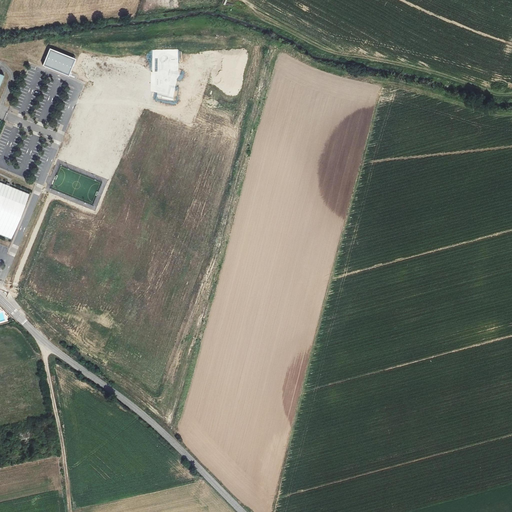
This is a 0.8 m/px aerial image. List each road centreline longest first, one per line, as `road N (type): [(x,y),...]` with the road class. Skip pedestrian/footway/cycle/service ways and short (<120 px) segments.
road 1 (unclassified): [(241,511),(185,452),(48,345)]
road 2 (track): [(48,345),(69,511)]
